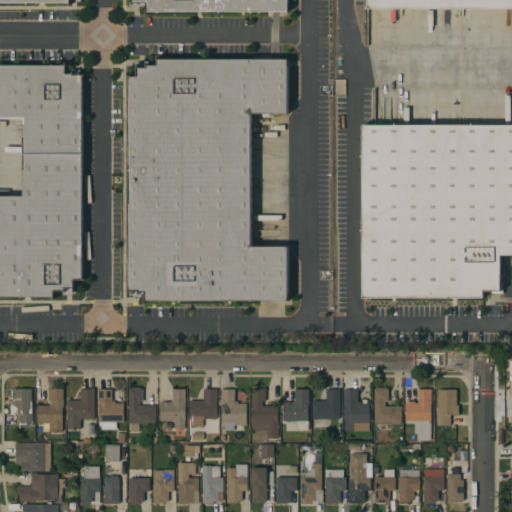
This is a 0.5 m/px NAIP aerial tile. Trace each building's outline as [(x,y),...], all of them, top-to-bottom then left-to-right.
[(287,0),(287,12),(146,12),(146,6),(129,6),(129,2),(131,2),(131,0),(287,0)] [(511,0),(511,8),(367,9),(367,0),(511,0)] [(128,76),(137,76),(137,68),(146,68),(146,66),(157,66),(157,59),(287,59),(287,113),(251,113),(251,247),(287,247),(287,301),(145,301),(145,292),(138,292),(138,291),(128,291),(128,76)] [(23,119),(0,119),(0,65),(65,65),(65,74),(72,74),(72,75),(82,75),(82,155),(23,155),(23,119)] [(511,254),(500,254),(500,292),(482,292),(482,298),(362,298),(362,125),(511,125),(511,254)] [(82,155),(82,280),(73,280),(73,289),(64,289),(64,291),(53,291),(53,297),(0,297),(0,196),(23,196),(23,155),(82,155)] [(52,405),(52,400),(49,400),(49,391),(48,391),(48,387),(53,387),(53,389),(62,389),(62,431),(49,431),(49,423),(36,423),(36,405),(52,405)] [(155,405),(155,424),(138,424),(138,431),(130,431),(130,424),(128,424),(128,387),(140,387),(140,388),(143,388),(143,402),(139,402),(139,405),(155,405)] [(80,388),(94,388),(94,418),(80,418),(80,429),(66,429),(66,400),(67,400),(67,398),(69,398),(69,400),(80,400),(80,388)] [(185,421),(184,428),(185,428),(185,437),(173,437),(173,428),(174,428),(174,421),(159,421),(160,402),(171,402),(171,388),(185,389),(185,421)] [(277,406),(277,423),(278,423),(278,438),(267,438),(267,430),(251,430),(251,389),(263,389),(263,388),(266,388),(266,391),(265,391),(265,401),(262,401),(262,406),(277,406)] [(401,406),(401,424),(374,424),(374,389),(375,389),(375,388),(387,388),(387,389),(388,389),(388,402),(385,402),(385,406),(401,406)] [(31,413),(32,413),(32,425),(19,425),(19,414),(10,414),(10,405),(12,405),(12,389),(31,389),(31,413)] [(112,389),(112,401),(115,401),(115,403),(123,403),(123,422),(116,422),(116,429),(98,429),(98,405),(98,389),(112,389)] [(203,401),(203,389),(217,389),(216,419),(203,419),(203,425),(190,425),(191,419),(189,419),(189,400),(203,401)] [(235,389),(234,402),(237,402),(237,404),(246,404),(246,416),(249,416),(249,420),(246,420),(246,425),(234,425),(234,430),(221,430),(221,405),(219,405),(219,399),(221,399),(221,389),(235,389)] [(294,389),(308,389),(308,400),(309,400),(309,404),(308,404),(307,421),(308,421),(308,430),(297,430),(297,421),(282,421),(282,402),(294,402),(294,389)] [(340,419),(312,419),(312,399),(314,399),(314,401),(326,401),(326,389),(340,389),(340,419)] [(357,389),(357,402),(360,402),(360,404),(369,404),(368,424),(356,423),(356,432),(342,431),(343,389),(357,389)] [(430,440),(417,440),(417,434),(414,434),(414,424),(406,423),(406,421),(404,421),(405,401),(414,401),(414,403),(417,403),(417,389),(431,389),(430,440)] [(456,405),(458,405),(458,415),(450,415),(450,425),(436,425),(436,414),(438,414),(438,389),(456,389),(456,405)] [(191,433),(203,433),(204,440),(191,441),(191,433)] [(45,443),(50,443),(50,470),(44,470),(44,471),(21,471),(21,464),(15,464),(15,443),(45,443)] [(273,457),(261,457),(261,444),(273,444),(273,457)] [(119,461),(104,461),(104,456),(105,456),(105,445),(119,445),(119,461)] [(366,454),(366,463),(371,463),(371,477),(370,477),(370,490),(371,490),(371,502),(349,503),(349,487),(348,487),(348,481),(349,481),(349,454),(366,454)] [(195,462),(195,474),(189,475),(189,478),(198,477),(199,491),(192,491),(193,503),(178,503),(178,493),(177,493),(177,491),(178,491),(177,463),(195,462)] [(321,490),(323,490),(322,503),(300,503),(301,490),(299,490),(299,486),(300,486),(301,477),(314,477),(314,463),(321,463),(321,490)] [(227,494),(226,494),(226,490),(227,490),(227,468),(235,468),(235,464),(247,464),(247,491),(242,491),(242,501),(238,501),(238,503),(227,503),(227,494)] [(99,466),(99,478),(100,478),(100,491),(100,503),(80,504),(79,494),(79,485),(79,478),(84,478),(83,466),(99,466)] [(223,501),(213,501),(213,503),(202,503),(202,473),(200,473),(200,467),(202,467),(202,466),(220,466),(220,477),(223,477),(223,501)] [(266,467),(266,501),(262,501),(262,503),(251,503),(251,467),(266,467)] [(384,477),(384,469),(394,469),(394,477),(395,477),(395,490),(389,490),(389,503),(388,503),(388,506),(384,506),(384,503),(374,502),(374,493),(373,493),(373,490),(374,490),(374,477),(384,477)] [(443,469),(443,477),(444,477),(444,490),(438,490),(438,501),(434,501),(434,502),(423,502),(423,493),(422,493),(422,490),(423,490),(423,477),(424,477),(424,469),(443,469)] [(174,503),(164,503),(164,504),(153,504),(153,470),(163,470),(174,470),(174,503)] [(346,490),(340,490),(340,503),(325,502),(325,493),(324,493),(324,490),(325,490),(325,470),(343,470),(343,477),(346,477),(346,490)] [(419,490),(413,490),(413,500),(409,500),(409,502),(398,502),(398,492),(398,490),(398,477),(399,477),(399,470),(419,470),(419,490)] [(36,474),(57,474),(57,478),(64,478),(64,488),(62,488),(62,499),(58,499),(58,500),(19,501),(19,493),(18,493),(18,486),(31,486),(31,474),(36,474)] [(460,480),(463,480),(463,500),(459,500),(459,502),(447,503),(447,494),(446,494),(446,491),(447,491),(447,474),(460,474),(460,480)] [(119,503),(104,503),(104,494),(103,494),(103,487),(104,487),(104,477),(110,476),(117,476),(119,478),(119,503)] [(297,477),(297,493),(291,493),(291,503),(276,503),(276,477),(297,477)] [(149,478),(149,491),(144,491),(144,502),(140,502),(140,503),(129,503),(128,478),(149,478)]
